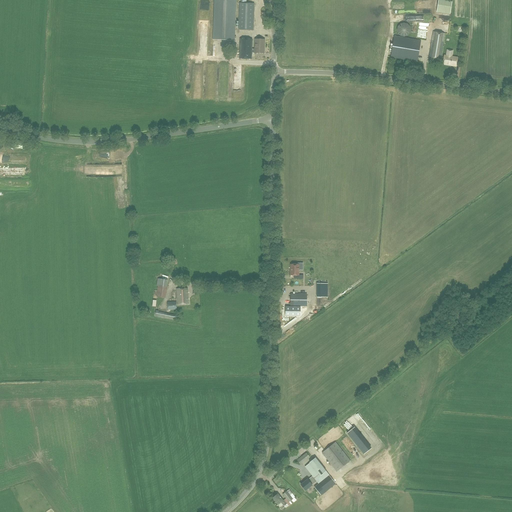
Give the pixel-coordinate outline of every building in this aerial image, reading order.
[(234,41),(235,14),(236,1),(225,0),(215,0),(213,40),(234,41)] [(438,0),(437,11),(450,12),(451,0),(438,0)] [(253,31),(254,4),(240,3),(239,30),(253,31)] [(406,23),(404,23),(403,23),(401,23),(399,25),(397,26),(397,29),(397,30),(397,31),(398,33),(399,34),(401,36),(404,36),(406,35),(408,34),(409,32),(410,30),(410,29),(410,27),(409,25),(407,24),(406,23)] [(452,57),(453,50),(447,49),(446,56),(444,56),(444,58),(441,58),(445,34),(433,32),(429,58),(441,60),(443,60),(443,64),(456,66),(457,58),(452,57)] [(201,43),(209,43),(209,33),(200,34),(201,43)] [(391,57),(417,62),(421,41),(394,36),(391,57)] [(255,53),(255,49),(252,49),(252,39),(240,39),(239,59),(251,59),(252,52),(255,53)] [(255,39),(255,49),(255,53),(264,53),(265,39),(255,39)] [(290,275),(296,275),(296,279),(303,279),(303,275),(298,275),(298,265),(291,264),(290,275)] [(167,288),(168,281),(158,279),(156,286),(157,286),(157,291),(165,292),(166,288),(167,288)] [(327,297),(328,284),(317,284),(317,297),(327,297)] [(177,289),(177,299),(180,299),(183,298),(183,297),(185,297),(185,296),(188,296),(187,289),(177,289)] [(290,306),(307,306),(307,294),(290,294),(290,306)] [(188,304),(188,296),(185,296),(185,297),(183,297),(183,298),(180,299),(177,299),(178,305),(188,304)] [(167,302),(168,310),(177,310),(176,302),(167,302)] [(285,316),(300,316),(300,307),(285,307),(285,316)] [(295,322),(280,331),(282,335),(297,326),(295,322)] [(347,431),(362,451),(368,447),(352,427),(347,431)] [(350,461),(335,442),(322,452),(337,471),(350,461)] [(300,464),(309,457),(306,453),(297,460),(300,464)] [(320,495),(335,484),(315,458),(309,463),(310,463),(305,467),(312,476),(308,480),(307,479),(300,485),(305,490),(316,481),(318,484),(314,487),(320,495)] [(286,508),(295,501),(297,500),(295,497),(297,496),(293,491),(291,492),(289,489),(283,494),(286,498),(283,500),(278,493),(273,497),(278,505),(281,502),(284,506),(286,508)]
